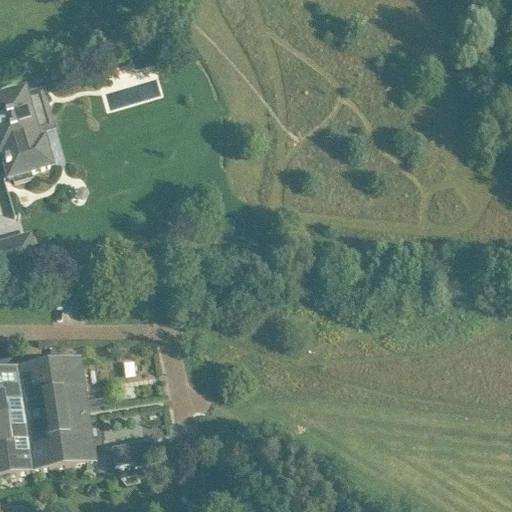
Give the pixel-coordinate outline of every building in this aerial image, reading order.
[(0,158),(2,158),(8,181),(49,170),(42,145),(37,146),(34,135),(50,130),(40,96),(24,101),(23,96),(0,102),(0,158)] [(117,160),(146,159),(146,141),(116,142),(117,160)] [(158,207),(174,202),(167,181),(151,186),(158,207)] [(14,248),(39,246),(37,220),(12,222),(14,248)] [(0,480),(92,466),(77,368),(18,377),(16,363),(0,365),(0,480)] [(135,479),(118,483),(125,490),(137,487),(135,479)]
